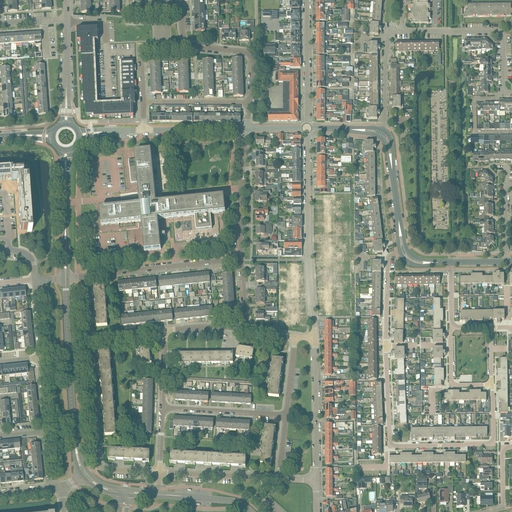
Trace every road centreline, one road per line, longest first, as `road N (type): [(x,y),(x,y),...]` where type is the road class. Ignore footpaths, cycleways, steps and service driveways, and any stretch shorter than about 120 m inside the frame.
road 1 (residential): [(387,258),(390,444),(492,441),(491,384)]
road 2 (residential): [(314,338),(306,128)]
road 3 (residential): [(159,472),(98,464),(87,337)]
road 4 (residential): [(246,129),(250,54),(189,43),(181,0)]
road 5 (residential): [(240,259),(82,275)]
road 6 (secondary): [(74,434),(65,277)]
road 7 (residential): [(315,480),(314,338)]
road 8 (residential): [(246,129),(240,259)]
road 9 (tertiary): [(306,128),(305,0)]
road 10 (residential): [(286,414),(162,407)]
